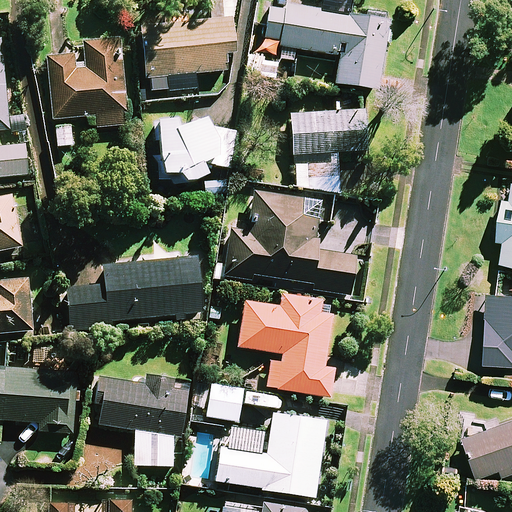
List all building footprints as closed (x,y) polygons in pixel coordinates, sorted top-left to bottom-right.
[(277,43),(275,54),(290,56),(291,50),(339,58),(335,85),(377,92),(389,23),(269,4),(263,40),(277,43)] [(234,56),(231,21),(141,28),(145,93),(167,91),(166,77),(226,73),(225,56),(234,56)] [(0,132),(24,130),(23,117),(7,118),(1,40),(0,40),(0,132)] [(126,127),(119,40),(83,43),(85,71),(75,71),(73,56),(47,58),(52,121),(95,118),(96,129),(126,127)] [(366,154),(366,114),(291,115),(291,155),(366,154)] [(160,154),(151,157),(159,183),(168,180),(171,189),(206,178),(202,165),(219,160),(206,121),(177,131),(174,120),(151,127),(160,154)] [(70,127),(56,128),(57,148),(71,147),(70,127)] [(0,178),(27,176),(24,147),(0,149),(0,178)] [(511,182),(509,200),(501,199),(495,241),(503,243),(499,265),(511,266),(511,182)] [(303,200),(252,193),(247,233),(229,230),(222,278),(251,282),(251,277),(313,285),(312,292),(349,297),(354,257),(314,252),(318,220),(300,218),(303,200)] [(0,252),(21,248),(10,197),(0,199),(0,252)] [(202,315),(197,258),(102,266),(103,286),(67,289),(70,331),(111,328),(110,322),(202,315)] [(0,335),(32,332),(28,280),(0,282),(0,335)] [(511,296),(487,295),(482,364),(511,366),(511,296)] [(322,302),(281,296),(279,308),(244,303),(237,349),(282,355),(280,365),(271,363),(267,390),(330,399),(334,371),(324,369),(332,316),(320,315),(322,302)] [(74,411),(79,411),(80,403),(84,403),(85,392),(76,392),(77,376),(0,371),(0,421),(38,424),(37,433),(73,435),(74,411)] [(187,384),(143,379),(143,384),(98,379),(96,405),(100,405),(97,427),(136,431),(132,465),(171,469),(174,437),(181,438),(187,384)] [(242,391),(210,387),(206,418),(238,423),(242,391)] [(219,450),(214,481),(261,488),(260,491),(314,499),(324,423),(272,416),(266,456),(219,450)] [(511,467),(511,466),(511,465),(511,420),(463,437),(477,478),(499,471),(501,477),(511,473),(511,467)] [(129,511),(130,502),(103,501),(102,511),(72,511),(73,503),(47,502),(47,511),(129,511)]
